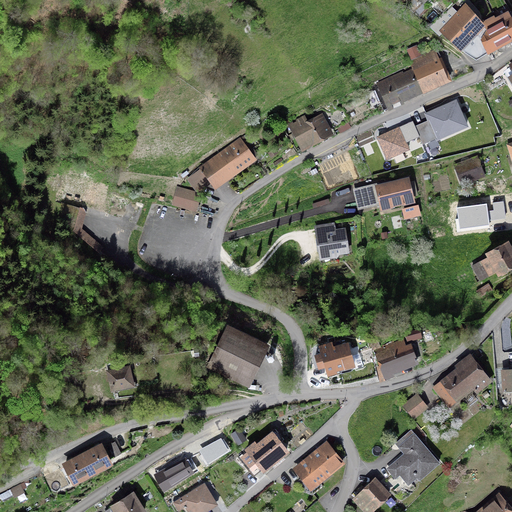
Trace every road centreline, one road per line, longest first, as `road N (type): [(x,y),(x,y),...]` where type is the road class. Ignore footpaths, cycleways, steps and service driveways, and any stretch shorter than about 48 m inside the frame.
road 1 (residential): [(511,53),(286,167),(222,218),(216,281),(296,331),(298,397)]
road 2 (unclassified): [(0,473),(126,426),(242,404)]
road 3 (residential): [(242,404),(73,511)]
road 4 (residential): [(511,300),(455,357),(405,381),(352,393)]
road 5 (residential): [(332,422),(229,511)]
